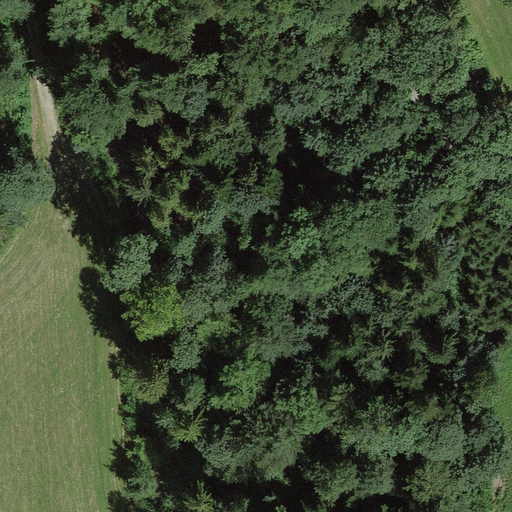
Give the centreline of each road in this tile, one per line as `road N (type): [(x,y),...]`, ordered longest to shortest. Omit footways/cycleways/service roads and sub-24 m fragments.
road 1 (track): [(511,212),(317,0)]
road 2 (track): [(85,210),(32,0)]
